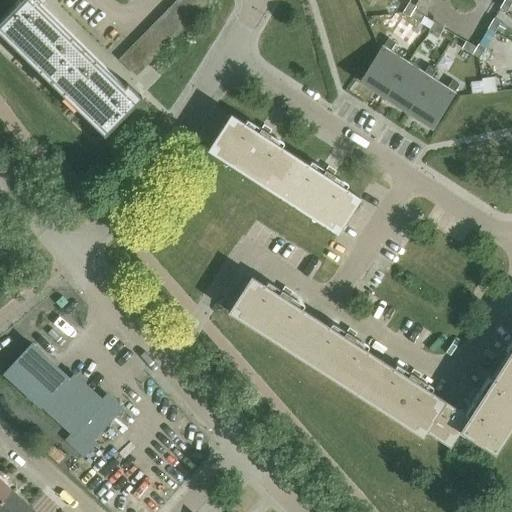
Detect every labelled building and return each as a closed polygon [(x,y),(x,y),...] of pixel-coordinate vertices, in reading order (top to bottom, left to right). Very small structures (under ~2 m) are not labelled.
[(17,0),(16,2),(0,18),(0,34),(103,134),(141,95),(42,0),(17,0)] [(189,23),(200,12),(187,0),(176,0),(171,5),(189,23)] [(187,0),(200,12),(210,1),(208,0),(187,0)] [(346,0),(367,18),(380,3),(376,0),(346,0)] [(511,3),(511,1),(509,0),(504,0),(500,8),(507,12),(511,3)] [(416,7),(409,3),(403,13),(410,17),(414,10),(416,7)] [(179,33),(189,23),(171,5),(161,16),(179,33)] [(424,16),(414,10),(410,17),(420,23),(424,16)] [(179,33),(161,16),(150,27),(168,44),(179,33)] [(501,23),(494,19),(487,29),(494,33),(501,23)] [(444,28),(433,22),(429,29),(440,35),(444,28)] [(140,38),(158,55),(168,44),(150,27),(140,38)] [(147,66),(158,55),(140,38),(129,49),(147,66)] [(361,81),(384,97),(407,62),(390,52),(395,44),(388,39),(361,81)] [(476,47),(466,41),(462,48),(472,54),(476,47)] [(485,48),(478,44),(476,47),(472,54),(479,59),(485,48)] [(129,49),(119,59),(137,77),(147,66),(129,49)] [(384,97),(408,112),(430,77),(431,78),(436,70),(429,65),(423,73),(407,62),(384,97)] [(408,112),(432,127),(459,85),(452,80),(447,88),(431,78),(430,77),(408,112)] [(495,77),(482,79),(483,93),(496,92),(495,77)] [(511,86),(509,85),(500,103),(511,108),(511,86)] [(257,131),(229,113),(206,149),(336,232),(359,197),(331,179),(334,175),(324,168),(321,172),(267,137),(270,133),(260,127),(257,131)] [(250,275),(227,311),(421,435),(425,430),(449,445),(459,430),(468,415),(467,415),(416,382),(418,378),(409,372),(406,376),(351,340),(354,336),(344,330),(341,334),(287,299),(290,295),(280,289),(278,293),(250,275)] [(468,415),(459,430),(493,452),(511,422),(511,344),(482,392),(478,390),(472,400),(475,402),(467,415),(468,415)] [(58,392),(35,371),(21,386),(73,433),(68,439),(84,454),(93,444),(90,441),(119,408),(106,396),(101,401),(73,376),(58,392)] [(0,481),(0,501),(10,490),(0,481)] [(24,511),(28,507),(10,490),(0,501),(0,511),(24,511)]
